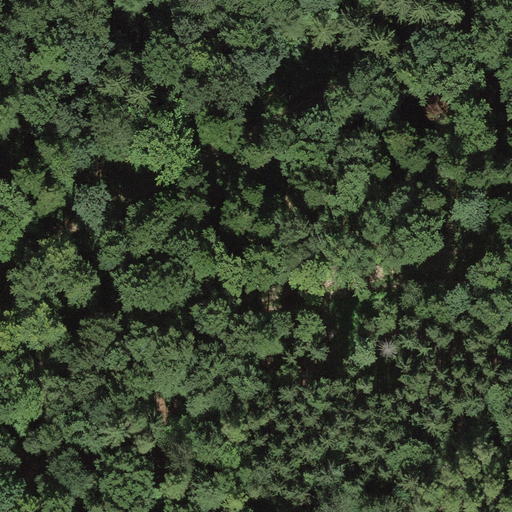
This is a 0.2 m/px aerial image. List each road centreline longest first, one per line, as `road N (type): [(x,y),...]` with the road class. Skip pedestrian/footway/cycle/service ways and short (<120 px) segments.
road 1 (track): [(511,3),(344,79),(0,260)]
road 2 (track): [(0,320),(201,317),(352,281),(511,272)]
road 3 (track): [(30,245),(98,0)]
